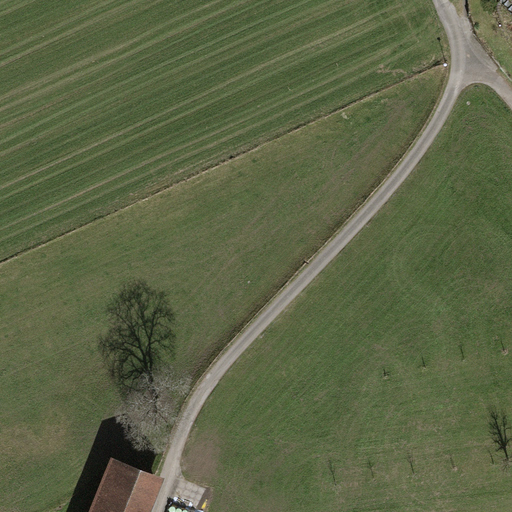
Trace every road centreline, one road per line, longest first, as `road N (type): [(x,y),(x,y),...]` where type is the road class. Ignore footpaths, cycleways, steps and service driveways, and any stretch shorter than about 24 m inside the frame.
road 1 (residential): [(153,511),(194,405),(396,180),(442,115),(468,59)]
road 2 (track): [(439,0),(468,59),(511,100)]
